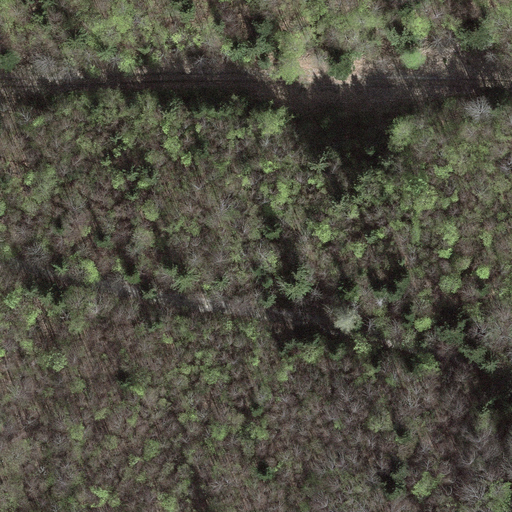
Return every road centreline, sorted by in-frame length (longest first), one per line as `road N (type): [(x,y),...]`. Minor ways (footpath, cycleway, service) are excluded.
road 1 (track): [(511,373),(380,335),(0,261)]
road 2 (track): [(511,83),(0,78)]
